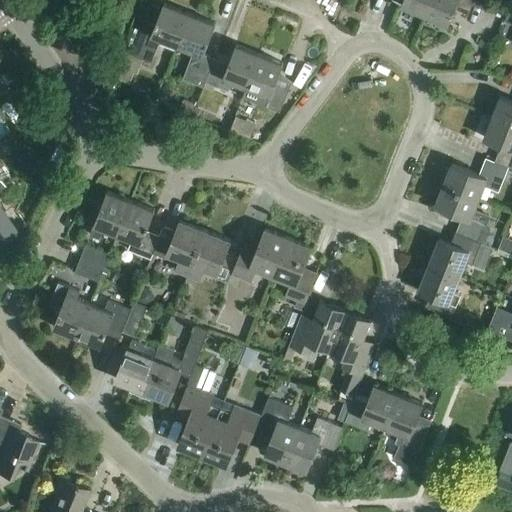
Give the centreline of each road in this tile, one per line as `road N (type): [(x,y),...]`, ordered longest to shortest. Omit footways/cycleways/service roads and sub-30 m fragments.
road 1 (residential): [(177,511),(29,371),(6,339),(16,295),(100,150)]
road 2 (residential): [(372,222),(389,205),(422,120),(423,94),(415,74),(390,53),(366,46),(343,57)]
road 3 (residential): [(511,377),(472,380),(417,358),(372,222)]
road 4 (residential): [(100,150),(12,14)]
road 5 (residential): [(259,171),(100,150)]
road 6 (residential): [(343,57),(259,171)]
road 7 (residential): [(372,222),(350,225),(286,200),(259,171)]
road 8 (residential): [(306,511),(266,497),(179,511)]
